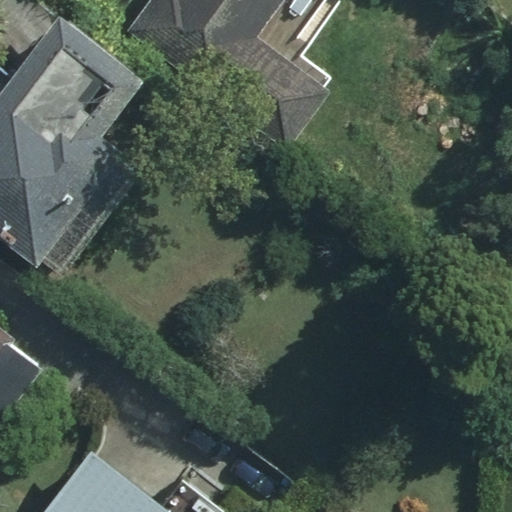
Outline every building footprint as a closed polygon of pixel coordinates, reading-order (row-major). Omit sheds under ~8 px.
[(80,0),(69,0),(0,103),(0,213),(61,254),(144,132),(123,118),(165,56),(80,0)] [(157,0),(140,27),(302,134),(343,74),(270,25),(286,0),(157,0)] [(458,9),(443,0),(383,0),(379,7),(435,44),(458,9)] [(0,395),(24,412),(69,345),(0,298),(0,395)] [(249,511),(232,500),(223,511),(221,511),(107,430),(47,511),(249,511)]
